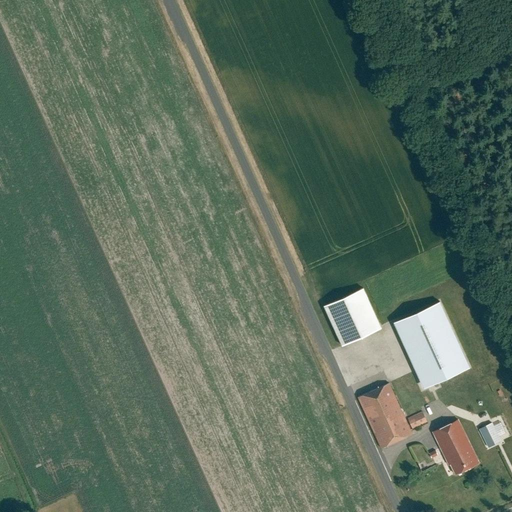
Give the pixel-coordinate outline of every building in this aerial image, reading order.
[(363,288),(323,306),(342,346),(381,328),(363,288)] [(439,302),(399,321),(429,387),(469,368),(439,302)] [(389,383),(358,397),(381,448),(412,434),(389,383)] [(423,412),(408,418),(413,429),(428,422),(423,412)] [(458,419),(432,432),(449,465),(450,464),(455,474),(479,463),(458,419)] [(492,423),(479,429),(488,448),(501,441),(492,423)] [(436,450),(429,453),(432,458),(439,455),(436,450)]
